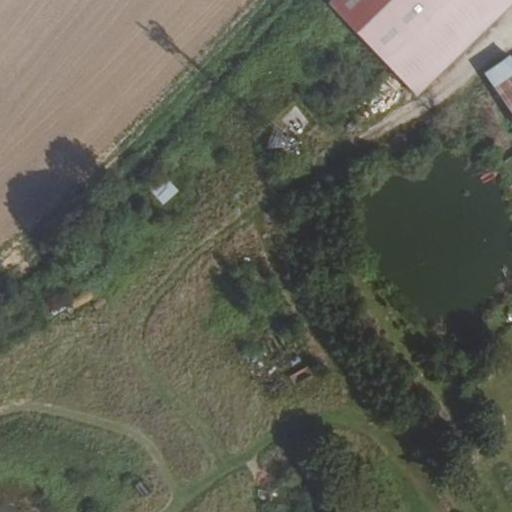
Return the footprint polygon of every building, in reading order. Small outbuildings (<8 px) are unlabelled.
[(329,0),(327,3),(383,60),(444,0),(329,0)] [(511,0),(444,0),(383,60),(415,94),(511,0)] [(511,75),(494,87),(511,113),(511,75)] [(266,149),(289,161),(297,146),(274,133),(266,149)] [(148,188),(161,206),(179,193),(165,175),(148,188)]
